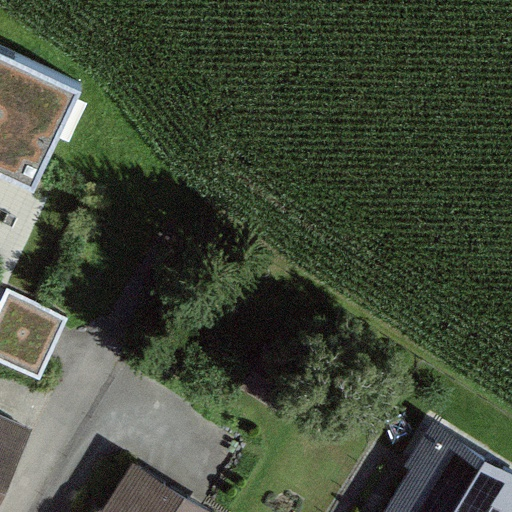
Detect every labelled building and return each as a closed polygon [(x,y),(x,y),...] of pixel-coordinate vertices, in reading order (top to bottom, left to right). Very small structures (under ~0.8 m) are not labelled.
[(0,481),(29,418),(0,404),(0,171),(37,188),(90,71),(0,30),(0,481)] [(9,287),(0,306),(0,353),(41,373),(68,315),(9,287)] [(278,335),(246,385),(296,417),(328,367),(278,335)] [(511,511),(511,475),(437,433),(391,511),(511,511)] [(217,511),(137,464),(108,511),(217,511)]
